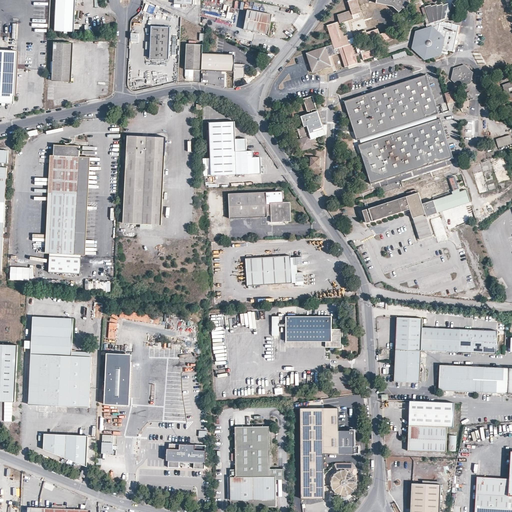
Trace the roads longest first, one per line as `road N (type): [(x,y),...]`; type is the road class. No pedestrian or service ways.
road 1 (unknown): [(282,511),(282,424),(266,412),(232,415),(223,426),(224,511)]
road 2 (unknown): [(327,263),(312,249),(278,246),(245,248),(232,265),(232,285),(243,294),(302,292),(326,275)]
road 3 (residential): [(247,100),(365,290)]
road 4 (residential): [(365,290),(375,508)]
road 5 (unknown): [(20,463),(36,426),(79,419),(96,403),(91,324)]
road 6 (unknown): [(370,363),(251,366),(247,351),(264,330),(262,311)]
road 7 (unknown): [(24,251),(39,146),(100,131)]
road 8 (tertiary): [(0,454),(157,511)]
road 9 (residential): [(365,290),(511,308)]
road 10 (unknown): [(166,91),(179,236)]
road 11 (unknown): [(100,131),(100,271)]
road 12 (residential): [(247,100),(191,87),(120,101)]
road 13 (residential): [(324,0),(247,100)]
road 14 (residential): [(120,101),(0,128)]
